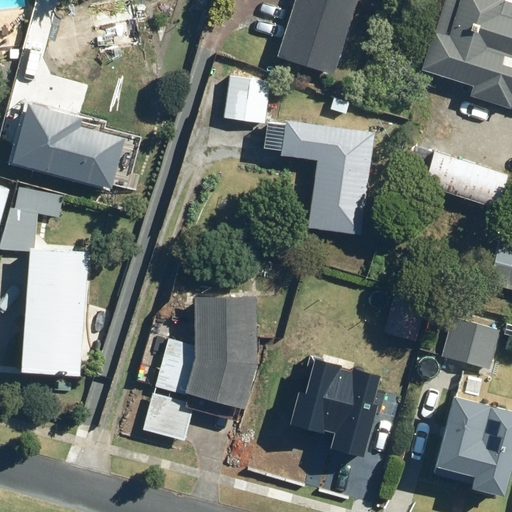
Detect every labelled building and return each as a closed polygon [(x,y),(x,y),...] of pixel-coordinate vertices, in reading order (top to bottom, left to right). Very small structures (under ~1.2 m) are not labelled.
[(356,0),(293,0),(276,56),(333,74),(356,0)] [(444,0),(435,30),(432,30),(421,69),(472,86),(469,95),(509,108),(511,99),(511,2),(503,0),(444,0)] [(161,114),(139,14),(90,25),(99,69),(89,71),(101,127),(161,114)] [(270,81),(229,76),(224,117),(264,123),(270,81)] [(115,189),(129,138),(85,126),(87,117),(31,102),(14,161),(115,189)] [(373,132),(284,120),(279,155),(316,159),(307,227),(360,234),(373,132)] [(506,174),(432,151),(422,185),(495,208),(506,174)] [(0,220),(9,189),(0,186),(0,220)] [(15,208),(12,207),(1,248),(28,250),(19,371),(78,375),(87,252),(34,248),(37,213),(58,217),(63,195),(18,187),(15,208)] [(511,235),(499,232),(486,283),(511,289),(511,235)] [(255,296),(192,297),(193,345),(168,339),(143,429),(184,440),(195,395),(244,409),(257,357),(255,296)] [(499,330),(452,318),(442,356),(489,369),(499,330)] [(299,385),(289,419),(334,431),(331,439),(364,448),(385,372),(314,353),(305,387),(299,385)] [(511,456),(511,411),(452,395),(433,465),(472,475),(469,487),(501,495),(511,456)]
